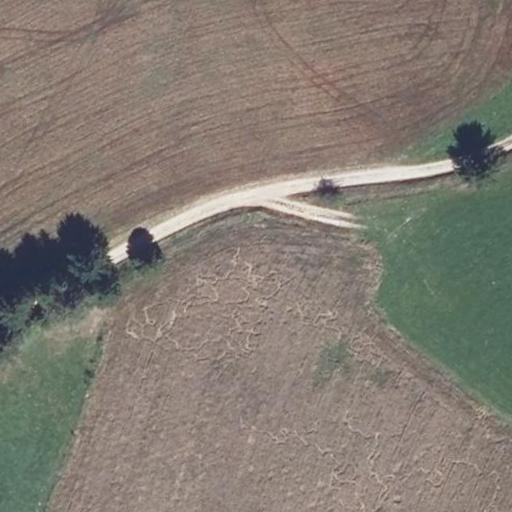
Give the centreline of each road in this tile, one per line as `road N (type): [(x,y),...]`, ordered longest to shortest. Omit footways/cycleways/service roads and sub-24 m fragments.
road 1 (track): [(511,142),(445,166),(229,202),(164,229),(0,325)]
road 2 (track): [(252,195),(383,228)]
